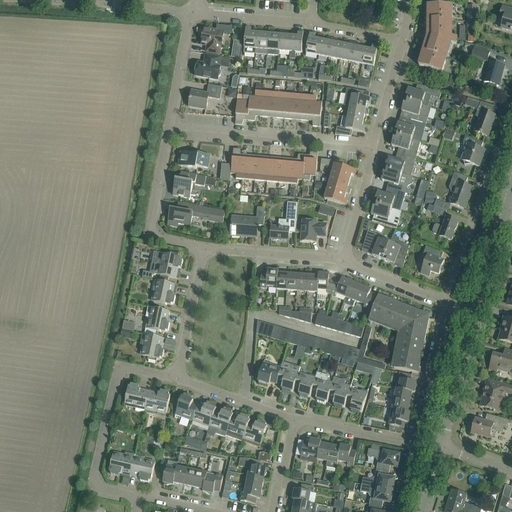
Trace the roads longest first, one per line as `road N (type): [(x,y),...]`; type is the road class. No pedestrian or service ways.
road 1 (residential): [(139,498),(94,481),(114,378),(131,368),(179,382)]
road 2 (residential): [(511,112),(444,303)]
road 3 (residential): [(372,148),(172,130)]
road 4 (residential): [(202,251),(159,240),(152,230),(172,130)]
road 5 (residential): [(444,303),(413,452)]
road 6 (residential): [(342,263),(202,251)]
road 7 (unclassified): [(443,450),(478,316)]
road 8 (residential): [(179,382),(202,251)]
road 9 (unclassified): [(478,316),(511,188)]
road 10 (residential): [(413,452),(293,419)]
